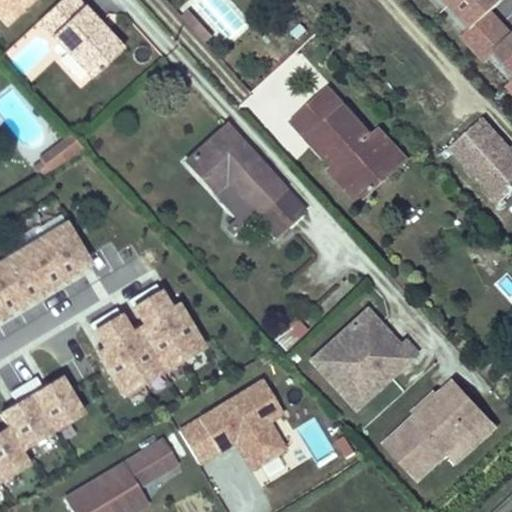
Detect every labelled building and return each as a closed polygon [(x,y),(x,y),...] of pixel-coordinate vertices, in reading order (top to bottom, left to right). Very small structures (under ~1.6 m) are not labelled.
[(0,0),(0,19),(4,24),(29,0),(0,0)] [(123,48),(77,0),(59,0),(38,20),(92,77),(123,48)] [(459,35),(471,49),(499,23),(488,11),(499,0),(451,0),(447,4),(468,27),(459,35)] [(194,10),(184,19),(207,44),(217,35),(194,10)] [(492,53),(511,74),(511,33),(510,36),(499,23),(471,49),(482,62),(492,53)] [(511,76),(503,85),(511,94),(511,76)] [(290,122),(332,167),(336,163),(366,196),(398,168),(370,138),(326,90),(290,122)] [(511,189),(511,154),(479,118),(450,144),(500,200),(511,189)] [(226,127),(221,132),(238,151),(243,146),(226,127)] [(377,131),(370,138),(398,168),(405,161),(377,131)] [(238,151),(221,132),(187,161),(214,190),(225,181),(254,213),(275,237),(287,226),(267,203),(283,189),(243,146),(238,151)] [(69,138),(39,160),(50,172),(82,152),(71,140),(69,138)] [(336,163),(332,167),(328,170),(358,203),(366,196),(336,163)] [(225,181),(214,190),(242,223),(254,213),(225,181)] [(283,189),(267,203),(287,226),(303,211),(283,189)] [(69,226),(43,241),(70,286),(96,271),(69,226)] [(50,298),(70,286),(43,241),(23,253),(50,298)] [(29,310),(50,298),(23,253),(2,265),(29,310)] [(0,311),(7,323),(29,310),(2,265),(0,266),(0,311)] [(163,297),(152,303),(189,366),(208,355),(181,308),(173,313),(163,297)] [(170,377),(189,366),(152,303),(139,311),(148,327),(140,331),(170,377)] [(363,311),(330,343),(349,363),(328,382),(355,411),(414,353),(403,342),(398,346),(363,311)] [(124,319),(112,327),(149,389),(170,377),(140,331),(133,335),(124,319)] [(276,343),(288,352),(305,328),(292,319),(276,343)] [(125,403),(149,389),(112,327),(99,334),(108,349),(98,356),(125,403)] [(328,382),(349,363),(330,343),(309,363),(328,382)] [(286,450),(272,426),(285,418),(264,382),(179,432),(201,468),(236,447),(250,471),(286,450)] [(66,383),(35,401),(56,436),(86,418),(66,383)] [(452,384),(384,447),(416,482),(468,433),(477,443),(493,428),(452,384)] [(4,419),(12,432),(25,454),(56,436),(35,401),(4,419)] [(316,419),(296,430),(314,461),(333,450),(316,419)] [(12,432),(0,438),(0,481),(5,489),(35,471),(25,454),(12,432)] [(186,454),(175,437),(165,443),(174,458),(175,461),(186,454)] [(64,499),(71,511),(111,511),(112,511),(133,511),(147,504),(138,487),(176,463),(175,461),(174,458),(165,443),(163,441),(64,499)]
